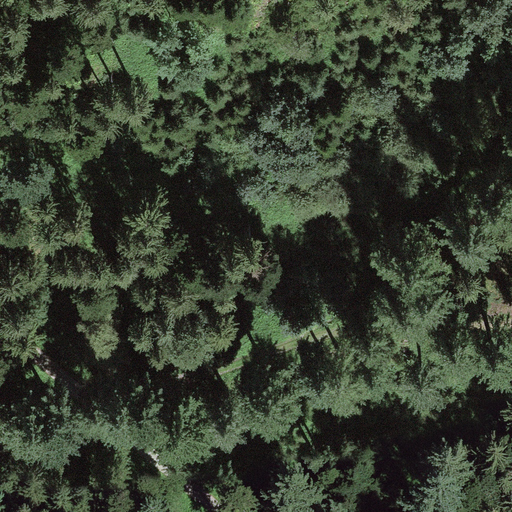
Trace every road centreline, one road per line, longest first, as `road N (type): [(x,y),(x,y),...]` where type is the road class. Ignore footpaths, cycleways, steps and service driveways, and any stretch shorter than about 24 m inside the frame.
road 1 (track): [(104,410),(347,329),(511,321)]
road 2 (track): [(0,317),(223,511)]
